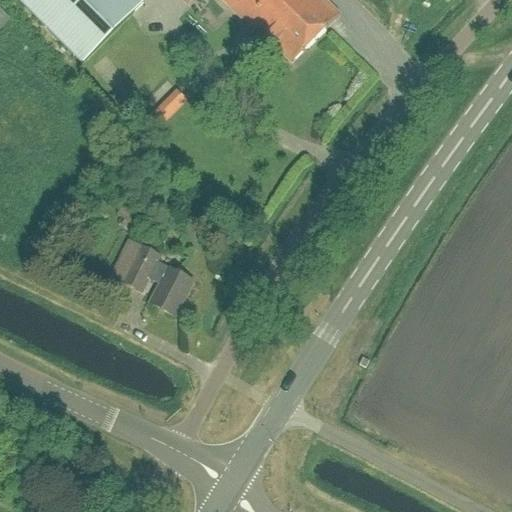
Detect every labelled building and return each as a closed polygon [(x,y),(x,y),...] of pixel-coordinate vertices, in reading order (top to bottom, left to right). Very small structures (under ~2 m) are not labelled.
[(141,0),(14,0),(82,67),(145,3),(141,0)] [(340,17),(322,0),(177,0),(186,9),(195,0),(219,0),(274,54),(277,51),(292,65),(340,17)] [(0,30),(9,22),(0,11),(0,30)] [(161,107),(154,114),(165,125),(172,118),(161,107)] [(134,229),(140,233),(153,214),(130,197),(114,220),(132,232),(134,229)] [(194,284),(157,266),(161,259),(129,243),(110,280),(142,296),(149,282),(158,287),(149,307),(175,320),(194,284)] [(76,491),(83,479),(73,473),(66,485),(76,491)]
